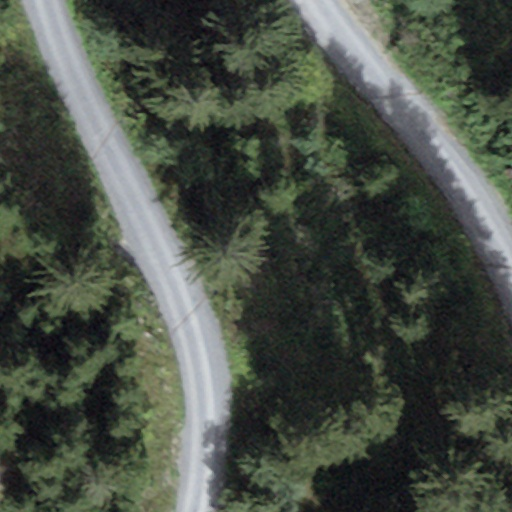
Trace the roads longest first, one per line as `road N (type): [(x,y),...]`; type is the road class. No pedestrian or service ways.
road 1 (track): [(33,0),(178,305),(190,511)]
road 2 (track): [(511,280),(454,164),(325,0)]
